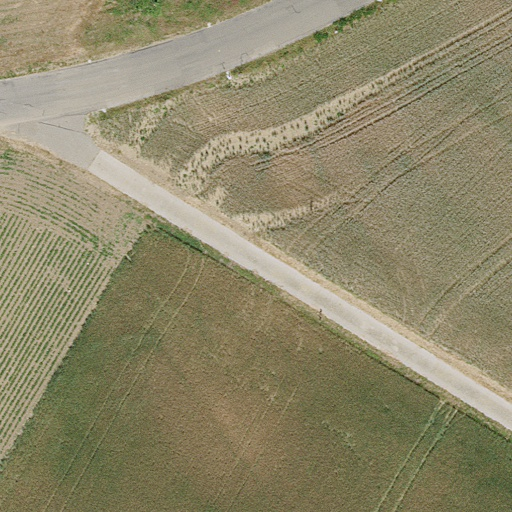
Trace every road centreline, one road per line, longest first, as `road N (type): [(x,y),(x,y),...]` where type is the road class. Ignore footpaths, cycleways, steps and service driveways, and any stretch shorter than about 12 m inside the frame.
road 1 (track): [(1,102),(511,422)]
road 2 (tertiary): [(326,0),(178,63),(0,103)]
